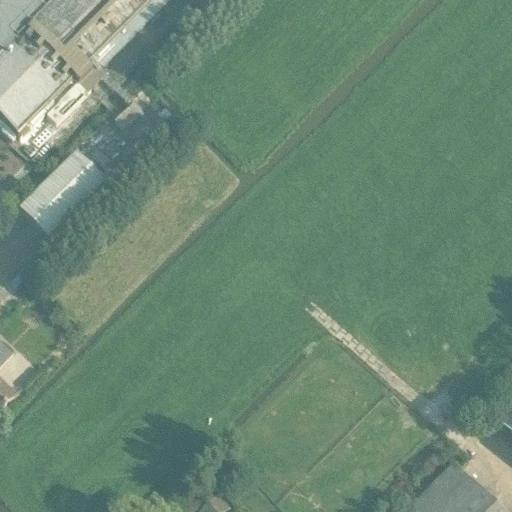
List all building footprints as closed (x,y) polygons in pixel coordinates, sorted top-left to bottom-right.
[(156,0),(0,0),(0,56),(2,58),(0,60),(0,124),(16,140),(156,0)] [(122,131),(143,113),(135,104),(115,122),(122,131)] [(75,156),(18,213),(46,242),(103,185),(75,156)] [(0,410),(1,409),(2,410),(5,408),(3,407),(12,398),(0,385),(0,368),(11,357),(0,346),(0,410)] [(497,511),(453,468),(410,511),(497,511)] [(226,511),(227,511),(218,502),(207,511),(226,511)]
